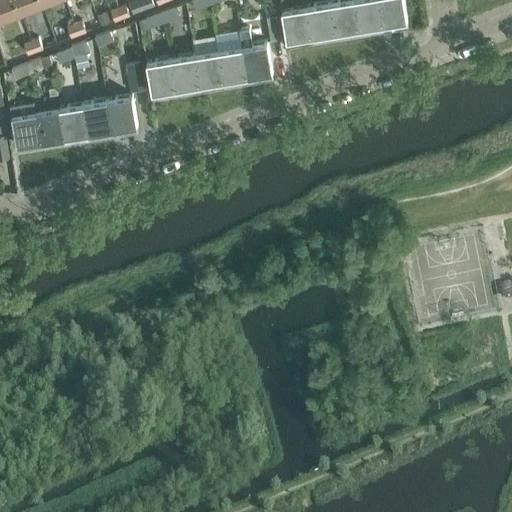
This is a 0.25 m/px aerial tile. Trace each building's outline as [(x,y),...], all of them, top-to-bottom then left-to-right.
[(0,0),(0,19),(20,12),(15,0),(0,0)] [(40,0),(15,0),(20,12),(42,4),(40,0)] [(140,0),(129,0),(134,13),(144,8),(140,0)] [(153,0),(140,0),(144,8),(156,4),(153,0)] [(354,0),(336,0),(330,1),(335,33),(360,29),(354,0)] [(379,0),(354,0),(360,29),(384,25),(379,0)] [(404,0),(379,0),(384,25),(408,21),(404,0)] [(330,1),(306,5),(311,37),(335,33),(330,1)] [(126,4),(118,7),(123,17),(130,14),(126,4)] [(176,5),(162,11),(163,12),(166,20),(168,18),(178,15),(179,14),(176,5)] [(311,37),(306,5),(282,9),(287,41),(311,37)] [(123,17),(118,7),(111,9),(115,20),(123,17)] [(106,11),(97,15),(101,25),(110,22),(106,11)] [(147,16),(140,19),(141,20),(141,25),(142,27),(151,25),(166,20),(163,12),(162,11),(147,16)] [(278,15),(267,17),(271,40),(282,39),(278,15)] [(82,20),(75,23),(79,34),(86,31),(82,20)] [(79,34),(75,23),(67,26),(71,37),(79,34)] [(95,37),(98,45),(113,40),(110,31),(95,37)] [(53,32),(31,40),(35,51),(57,42),(53,32)] [(193,38),(195,52),(200,84),(225,80),(219,48),(217,49),(215,35),(193,38)] [(35,51),(31,40),(23,43),(28,53),(35,51)] [(86,40),(73,45),(77,54),(89,49),(86,40)] [(268,41),(243,44),(249,77),(273,73),(268,41)] [(243,44),(219,48),(225,80),(249,77),(243,44)] [(77,54),(73,45),(57,51),(60,60),(77,54)] [(195,52),(171,56),(176,88),(200,84),(195,52)] [(87,53),(75,56),(78,68),(90,65),(87,53)] [(176,88),(171,56),(147,60),(152,92),(176,88)] [(40,57),(27,62),(31,71),(44,66),(40,57)] [(141,61),(127,63),(131,88),(146,86),(141,61)] [(31,71),(27,62),(11,69),(15,77),(31,71)] [(133,94),(109,97),(114,129),(138,126),(133,94)] [(47,97),(35,99),(35,100),(37,109),(42,141),(60,138),(66,137),(61,105),(59,95),(47,97)] [(109,97),(85,101),(90,133),(114,129),(109,97)] [(35,99),(11,103),(12,113),(18,145),(37,142),(42,141),(37,109),(35,100),(35,99)] [(85,101),(61,105),(66,137),(90,133),(85,101)] [(7,124),(0,124),(0,134),(5,133),(8,133),(7,126),(7,124)] [(0,158),(8,157),(5,133),(0,134),(0,158)] [(511,282),(499,285),(502,298),(511,296),(511,282)]
